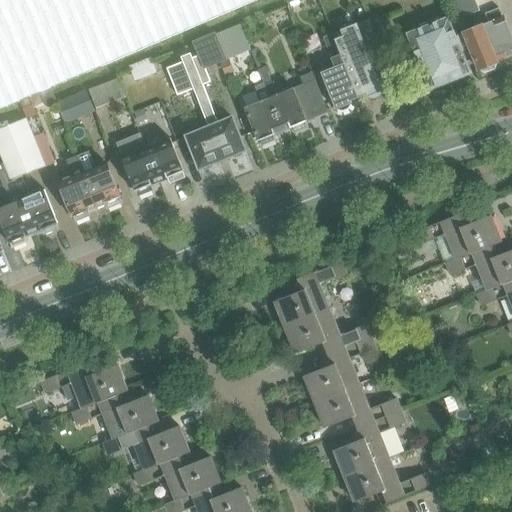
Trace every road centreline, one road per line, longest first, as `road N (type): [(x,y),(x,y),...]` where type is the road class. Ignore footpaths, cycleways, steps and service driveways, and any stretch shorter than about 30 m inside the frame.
road 1 (secondary): [(0,331),(492,137)]
road 2 (residential): [(295,511),(262,422),(192,342)]
